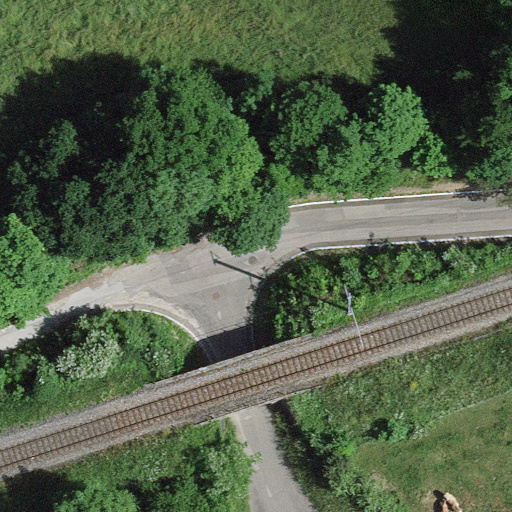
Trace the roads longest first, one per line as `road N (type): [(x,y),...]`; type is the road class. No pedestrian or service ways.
road 1 (unclassified): [(207,253),(308,228),(511,208)]
road 2 (unclassified): [(207,253),(284,511)]
road 3 (unclassified): [(0,339),(60,306),(207,253)]
